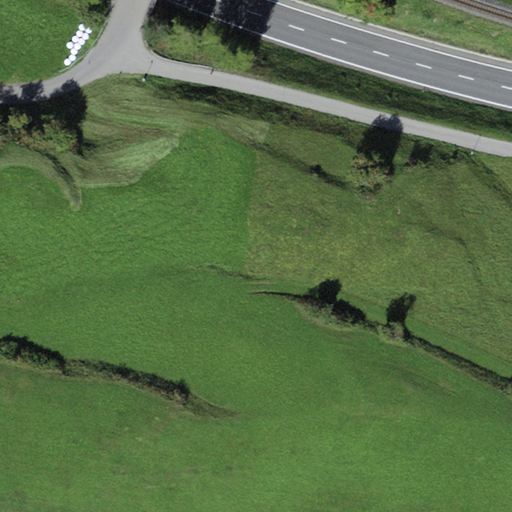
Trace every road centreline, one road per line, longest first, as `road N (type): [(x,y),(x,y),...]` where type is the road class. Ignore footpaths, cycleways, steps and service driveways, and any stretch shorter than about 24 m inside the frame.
road 1 (primary): [(511,88),(349,45),(221,0)]
road 2 (unclassified): [(0,94),(76,81),(111,51),(132,0)]
